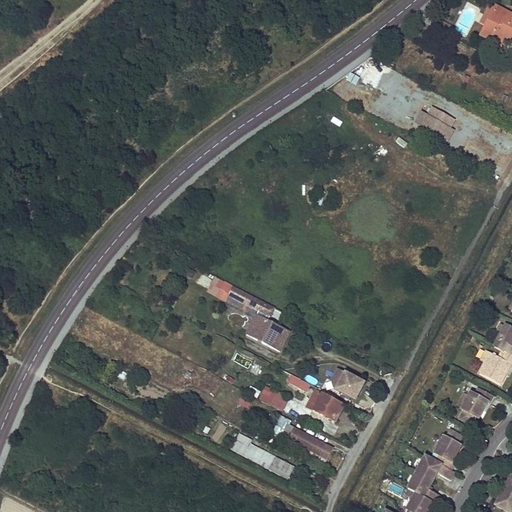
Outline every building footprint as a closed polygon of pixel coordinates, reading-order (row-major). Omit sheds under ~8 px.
[(481,23),(486,26),(495,10),(489,7),(481,23)] [(486,26),(481,36),(491,42),(495,35),(509,42),(511,43),(511,15),(506,12),(504,15),(495,10),(486,26)] [(435,28),(438,21),(429,16),(425,23),(435,28)] [(438,21),(435,28),(440,32),(445,24),(439,21),(438,21)] [(453,28),(445,24),(440,32),(449,36),(453,28)] [(509,42),(495,35),(491,42),(505,49),(509,42)] [(351,74),(347,81),(355,85),(359,78),(351,74)] [(418,119),(416,123),(431,131),(436,122),(437,121),(422,114),(419,119),(418,119)] [(442,125),(436,122),(431,131),(437,134),(442,125)] [(465,147),(462,155),(475,159),(477,152),(465,147)] [(268,321),(274,309),(233,288),(234,287),(194,266),(190,274),(197,277),(195,282),(215,293),(218,294),(216,297),(225,301),(229,295),(244,303),(258,311),(246,335),(257,341),(259,336),(263,338),(261,343),(279,352),(289,332),(268,321)] [(244,303),(229,295),(225,301),(240,309),(244,303)] [(504,327),(500,324),(495,333),(499,336),(504,327)] [(511,329),(505,326),(504,327),(499,336),(493,347),(502,351),(511,356),(511,329)] [(510,365),(511,366),(511,356),(502,351),(498,358),(490,353),(484,363),(479,372),(500,384),(510,365)] [(490,353),(485,351),(480,361),(484,363),(490,353)] [(236,353),(232,361),(248,369),(253,361),(236,353)] [(356,403),(365,383),(336,369),(326,388),(356,403)] [(310,385),(301,381),(298,387),(307,392),(310,385)] [(463,411),(459,418),(471,425),(475,417),(478,419),(486,403),(489,404),(493,397),(478,389),(474,396),(470,393),(468,396),(462,407),(461,409),(463,411)] [(261,394),(259,399),(282,411),(288,398),(274,390),(270,398),(261,394)] [(307,408),(313,411),(321,395),(315,391),(307,408)] [(468,396),(464,393),(458,404),(462,407),(468,396)] [(243,395),(239,405),(249,409),(253,399),(243,395)] [(313,411),(335,422),(343,406),(321,395),(313,411)] [(172,401),(179,404),(182,399),(175,396),(172,401)] [(276,428),(274,433),(279,435),(327,460),(328,458),(322,454),(325,448),(326,446),(296,430),(296,431),(286,426),(289,420),(279,415),(273,427),(276,428)] [(202,419),(195,416),(191,424),(198,427),(202,419)] [(450,471),(454,464),(451,462),(460,447),(457,445),(461,437),(450,431),(446,439),(443,437),(435,453),(440,456),(436,463),(450,471)] [(279,435),(274,433),(269,443),(274,445),(279,435)] [(246,452),(249,445),(252,441),(240,435),(235,447),(242,450),(246,452)] [(246,452),(243,457),(251,461),(257,449),(249,445),(246,452)] [(242,450),(235,447),(232,451),(240,455),(242,450)] [(325,448),(322,454),(328,458),(332,451),(325,448)] [(294,468),(257,449),(251,461),(288,479),(294,468)] [(432,482),(436,474),(450,481),(455,473),(450,471),(436,463),(425,457),(416,473),(432,482)] [(432,503),(437,505),(441,497),(427,490),(432,482),(416,473),(407,489),(415,494),(432,503)] [(511,496),(511,479),(510,484),(507,483),(503,491),(511,496)] [(497,507),(506,511),(511,511),(511,496),(503,491),(498,500),(500,502),(497,507)] [(415,494),(405,511),(426,511),(432,503),(415,494)]
